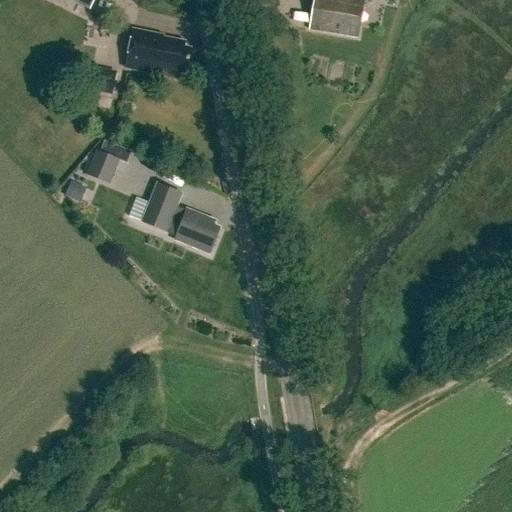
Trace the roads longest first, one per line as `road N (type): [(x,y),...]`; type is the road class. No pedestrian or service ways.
road 1 (secondary): [(316,511),(217,0)]
road 2 (track): [(0,497),(140,352),(169,346),(259,365)]
road 3 (track): [(353,511),(348,473),(368,437),(511,345)]
